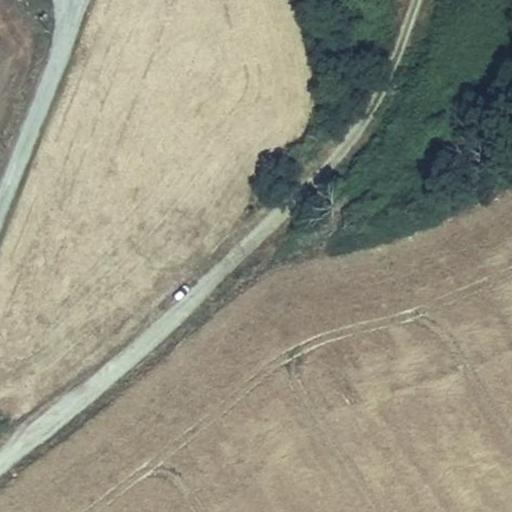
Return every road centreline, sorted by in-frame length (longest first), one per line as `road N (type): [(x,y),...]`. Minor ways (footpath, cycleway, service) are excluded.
road 1 (track): [(0,451),(217,275),(337,154),(377,83),(409,0)]
road 2 (unclassified): [(0,200),(80,0)]
